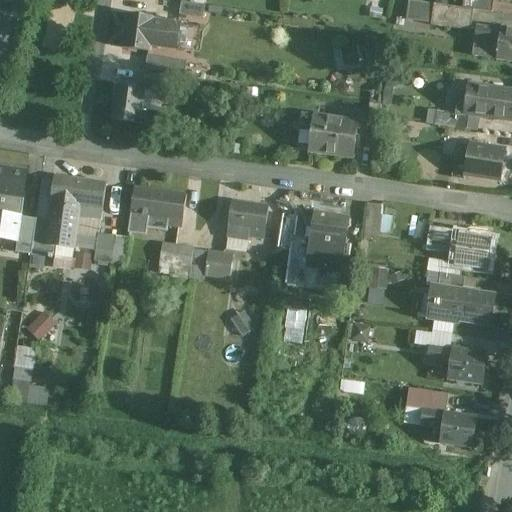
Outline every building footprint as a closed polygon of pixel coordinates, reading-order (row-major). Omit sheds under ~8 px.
[(463,0),(463,9),(474,10),(492,13),(493,0),(463,0)] [(205,6),(182,3),(179,15),(203,19),(205,6)] [(463,9),(434,5),(431,26),(471,32),(474,10),(463,9)] [(180,24),(153,20),(154,18),(127,14),(122,48),(149,52),(150,47),(176,51),(180,24)] [(511,29),(500,28),(500,30),(476,26),(472,56),(511,61),(511,29)] [(343,48),(345,65),(360,64),(359,47),(343,48)] [(187,62),(147,56),(145,71),(185,77),(187,62)] [(405,72),(392,71),(390,86),(388,86),(385,104),(394,106),(397,89),(403,90),(405,72)] [(148,75),(146,87),(165,90),(166,78),(148,75)] [(143,91),(117,87),(112,120),(144,125),(146,110),(141,109),(143,91)] [(491,90),(467,87),(465,100),(480,102),(490,103),(491,90)] [(511,91),(492,89),(491,90),(490,103),(489,109),(487,119),(511,122),(511,91)] [(358,123),(314,117),(309,153),(353,160),(358,123)] [(470,146),(447,142),(445,156),(468,160),(470,146)] [(504,150),(471,145),(470,146),(468,160),(465,177),(499,182),(504,150)] [(27,172),(0,168),(0,214),(1,214),(6,215),(7,203),(22,205),(27,172)] [(107,184),(54,177),(48,220),(51,221),(48,245),(57,246),(55,257),(73,260),(74,248),(75,248),(76,236),(79,220),(76,220),(76,217),(101,221),(107,184)] [(153,193),(134,191),(129,234),(147,236),(148,230),(153,193)] [(186,197),(153,193),(148,230),(165,232),(165,228),(182,230),(186,197)] [(267,209),(234,205),(231,229),(230,240),(247,242),(248,240),(263,241),(267,209)] [(36,219),(6,215),(1,214),(0,220),(0,226),(19,230),(18,243),(32,245),(36,219)] [(348,220),(314,216),(309,253),(329,256),(329,250),(334,251),(334,254),(337,254),(337,252),(344,252),(348,220)] [(101,221),(76,217),(76,220),(79,220),(76,236),(98,239),(98,235),(99,235),(101,221)] [(48,221),(36,219),(32,245),(31,254),(47,256),(48,245),(51,221),(48,220),(48,221)] [(99,235),(98,235),(98,239),(94,262),(112,265),(116,237),(99,235)] [(456,238),(433,236),(432,249),(455,251),(456,238)] [(130,239),(116,237),(112,265),(125,267),(130,239)] [(490,240),(457,237),(456,238),(455,251),(454,268),(487,271),(490,240)] [(151,244),(142,243),(139,255),(149,257),(151,244)] [(192,251),(161,247),(159,263),(172,264),(170,276),(188,278),(192,251)] [(234,256),(209,253),(206,279),(230,282),(234,256)] [(334,272),(327,271),(323,296),(341,299),(346,272),(335,269),(334,272)] [(464,278),(438,275),(436,290),(462,293),(464,278)] [(462,293),(436,290),(435,298),(423,296),(420,319),(458,324),(458,323),(491,327),(495,297),(462,293)] [(43,310),(28,330),(43,341),(58,322),(43,310)] [(243,334),(255,328),(246,311),(234,318),(243,334)] [(33,382),(37,348),(18,346),(15,380),(33,382)] [(454,353),(430,349),(428,362),(452,365),(454,353)] [(486,355),(454,350),(454,353),(452,365),(450,382),(482,386),(486,355)] [(49,404),(50,388),(29,387),(29,403),(49,404)] [(478,419),(424,411),(422,428),(443,431),(441,445),(473,450),(478,419)] [(424,435),(415,434),(414,442),(423,443),(424,435)]
